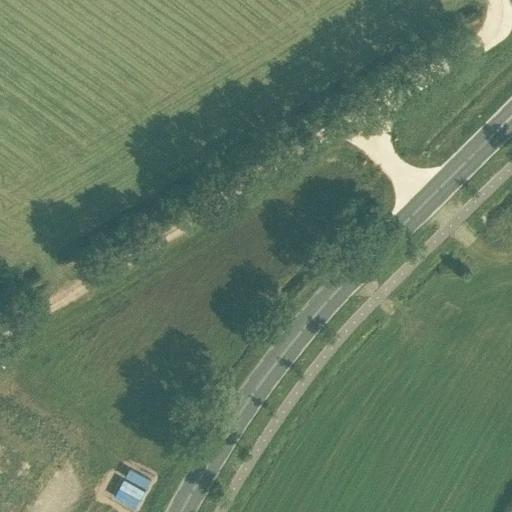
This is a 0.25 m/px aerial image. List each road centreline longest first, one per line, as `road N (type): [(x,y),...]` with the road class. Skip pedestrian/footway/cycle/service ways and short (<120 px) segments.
road 1 (primary): [(182,511),(299,332),(511,116)]
road 2 (track): [(0,334),(347,120)]
road 3 (track): [(511,19),(347,120)]
road 4 (track): [(347,120),(455,221)]
